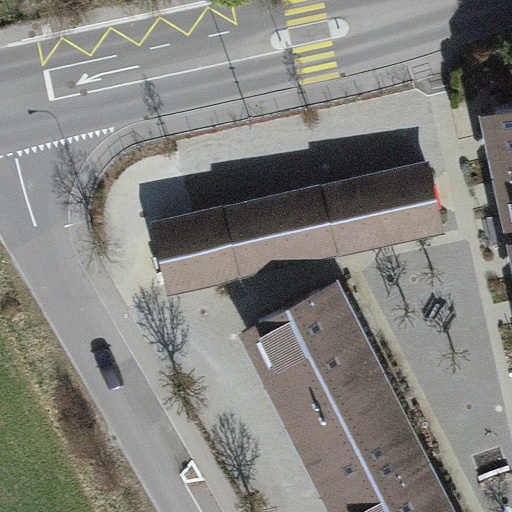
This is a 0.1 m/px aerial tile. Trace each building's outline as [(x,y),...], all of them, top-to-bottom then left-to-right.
[(497,155),(500,167),(511,164),(511,102),(498,105),(503,130),(494,132),(499,154),(497,155)] [(511,164),(500,167),(503,181),(505,180),(510,202),(511,201),(511,164)] [(428,167),(157,225),(169,281),(440,223),(428,167)] [(259,320),(304,409),(364,379),(318,289),(259,320)] [(304,409),(350,499),(410,469),(364,379),(304,409)] [(350,499),(356,511),(431,511),(410,469),(350,499)]
